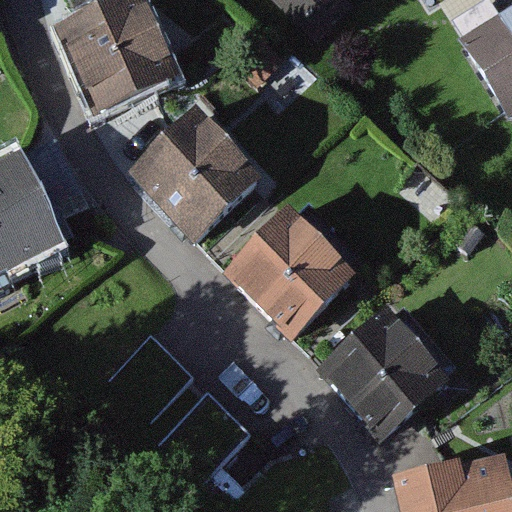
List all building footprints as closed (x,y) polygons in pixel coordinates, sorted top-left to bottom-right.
[(350,0),(283,0),(321,39),(357,6),(350,0)] [(151,6),(61,45),(97,130),(188,91),(151,6)] [(511,22),(466,50),(511,127),(511,22)] [(205,122),(136,187),(200,255),(269,189),(205,122)] [(35,174),(0,190),(0,297),(76,262),(35,174)] [(299,221),(231,286),(300,359),(369,294),(299,221)] [(401,320),(326,385),(388,456),(463,391),(401,320)] [(193,387),(150,345),(99,395),(141,438),(193,387)] [(250,444),(208,401),(157,451),(199,494),(250,444)] [(511,511),(511,471),(405,496),(406,500),(408,511),(511,511)]
